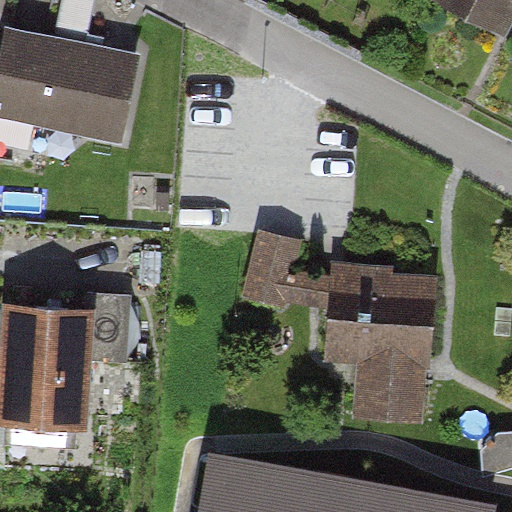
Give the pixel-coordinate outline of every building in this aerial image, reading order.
[(511,0),(438,0),(507,35),(511,25),(511,0)] [(32,34),(6,29),(0,57),(0,118),(123,145),(141,57),(32,34)] [(296,242),(263,234),(248,294),(281,302),(296,242)] [(392,271),(335,267),(329,352),(363,354),(359,414),(419,418),(422,369),(423,360),(430,360),(435,281),(392,279),(392,271)] [(89,310),(10,306),(4,416),(83,420),(89,310)] [(479,511),(216,463),(206,511),(479,511)]
